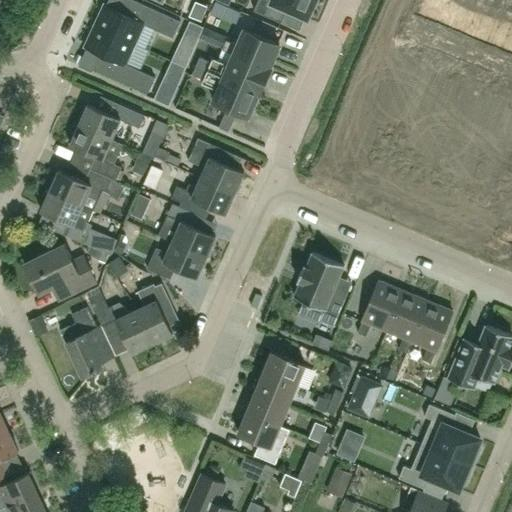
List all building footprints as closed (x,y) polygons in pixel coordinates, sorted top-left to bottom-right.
[(104,4),(95,25),(135,44),(144,24),(173,37),(180,21),(135,0),(123,0),(119,11),(104,4)] [(307,19),(315,0),(257,0),(253,11),(281,23),(286,10),(307,19)] [(192,22),(182,44),(193,49),(203,27),(192,22)] [(126,64),(135,44),(95,25),(85,46),(100,53),(93,68),(147,93),(155,77),(126,64)] [(430,28),(415,66),(432,73),(423,95),(443,103),(458,66),(445,60),(454,38),(430,28)] [(280,44),(245,29),(238,44),(227,39),(223,48),(234,53),(271,70),(272,68),(270,67),(280,44)] [(234,53),(230,64),(213,57),(211,60),(200,56),(196,64),(261,93),(266,80),(271,70),(234,53)] [(471,61),(454,102),(468,108),(475,91),(496,99),(511,62),(489,53),(484,66),(471,61)] [(511,61),(511,62),(496,99),(511,105),(511,117),(509,125),(511,125),(511,61)] [(219,127),(229,131),(238,111),(249,116),(259,93),(260,94),(261,93),(196,64),(192,73),(207,80),(205,84),(221,91),(216,102),(228,107),(219,127)] [(166,77),(156,100),(169,106),(179,83),(166,77)] [(88,104),(79,124),(111,139),(120,119),(139,127),(144,115),(119,104),(113,116),(88,104)] [(122,144),(111,139),(79,124),(70,145),(95,156),(90,168),(116,180),(121,167),(114,164),(122,144)] [(441,133),(424,174),(437,179),(431,193),(453,202),(469,165),(448,156),(455,139),(441,133)] [(160,155),(168,141),(159,135),(150,149),(160,155)] [(205,167),(200,176),(235,192),(244,171),(216,159),(221,147),(198,137),(188,159),(205,167)] [(469,165),(453,202),(475,211),(481,198),(494,203),(510,162),(496,156),(489,173),(469,165)] [(161,188),(166,168),(155,166),(151,186),(161,188)] [(59,169),(50,190),(94,210),(103,190),(119,197),(125,184),(116,180),(90,168),(84,181),(59,169)] [(225,212),(235,192),(200,176),(196,186),(189,183),(186,189),(177,184),(171,197),(181,201),(184,194),(225,212)] [(85,229),(94,210),(50,190),(41,210),(67,221),(62,232),(84,242),(89,231),(85,229)] [(158,234),(172,240),(206,255),(215,235),(194,225),(199,214),(173,202),(158,234)] [(197,276),(206,255),(172,240),(167,251),(156,246),(147,267),(170,278),(175,266),(197,276)] [(70,293),(96,280),(84,255),(73,261),(65,244),(24,263),(39,292),(64,280),(70,293)] [(294,297),(324,309),(320,320),(334,326),(345,298),(332,293),(344,265),(312,252),(306,267),(304,266),(297,281),(300,282),(294,297)] [(386,331),(403,290),(379,280),(362,321),(358,332),(366,336),(370,325),(386,331)] [(138,290),(145,304),(136,308),(152,342),(172,333),(161,309),(172,304),(162,282),(155,285),(154,282),(138,290)] [(403,290),(386,331),(403,338),(398,349),(407,353),(411,342),(428,300),(403,290)] [(428,300),(411,342),(427,348),(422,359),(431,363),(435,352),(436,352),(453,311),(428,300)] [(132,352),(152,342),(136,308),(128,312),(126,307),(119,301),(108,307),(96,312),(100,321),(108,337),(122,331),(130,349),(132,352)] [(72,313),(76,322),(61,329),(66,341),(82,375),(103,365),(101,361),(111,356),(88,306),(72,313)] [(473,389),(478,376),(494,382),(501,365),(509,369),(511,362),(511,346),(509,345),(511,338),(511,335),(486,325),(478,344),(464,338),(457,356),(448,378),(473,389)] [(263,372),(297,386),(305,365),(271,351),(263,372)] [(348,388),(356,374),(347,369),(339,383),(348,388)] [(254,392),(288,406),(297,386),(263,372),(254,392)] [(331,400),(338,403),(343,392),(336,389),(331,400)] [(246,412),(280,426),(288,406),(254,392),(246,412)] [(369,416),(376,401),(355,392),(349,408),(369,416)] [(338,403),(331,400),(326,411),(334,414),(338,403)] [(432,419),(421,444),(473,465),(481,447),(477,446),(480,438),(451,426),(455,415),(429,404),(424,416),(432,419)] [(0,434),(9,430),(0,412),(0,434)] [(288,429),(280,426),(246,412),(238,432),(241,434),(260,442),(255,453),(274,461),(288,429)] [(0,478),(6,476),(0,463),(0,458),(18,450),(9,430),(0,434),(0,478)] [(320,442),(327,445),(332,434),(325,431),(320,442)] [(327,445),(320,442),(315,453),(323,456),(327,445)] [(424,488),(429,477),(459,490),(462,482),(466,483),(473,465),(421,444),(411,468),(404,465),(399,478),(424,488)] [(0,495),(1,495),(6,506),(38,491),(28,471),(0,484),(0,495)] [(232,511),(234,510),(217,502),(225,483),(202,473),(184,511),(232,511)] [(284,489),(301,495),(306,480),(289,474),(284,489)] [(443,511),(448,501),(410,486),(402,507),(410,510),(409,511),(443,511)] [(44,511),(47,511),(38,491),(6,506),(8,511),(44,511)] [(266,511),(263,510),(265,506),(251,500),(245,511),(266,511)]
